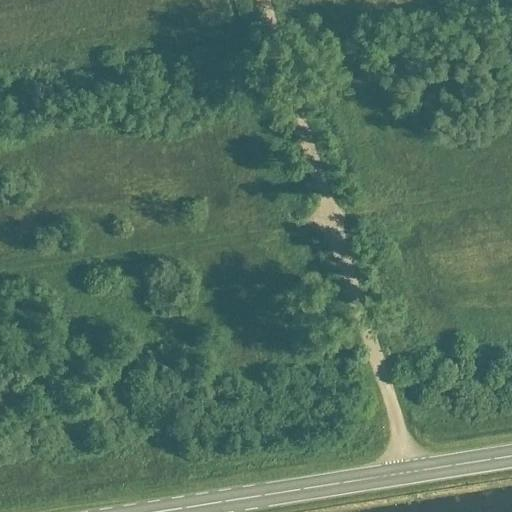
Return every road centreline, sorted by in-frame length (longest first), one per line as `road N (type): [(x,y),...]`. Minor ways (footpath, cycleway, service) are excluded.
road 1 (track): [(411,474),(259,0)]
road 2 (primary): [(511,458),(173,511)]
road 3 (track): [(328,216),(511,192)]
